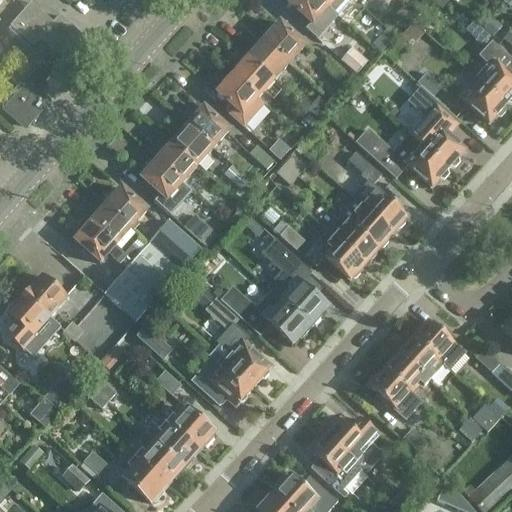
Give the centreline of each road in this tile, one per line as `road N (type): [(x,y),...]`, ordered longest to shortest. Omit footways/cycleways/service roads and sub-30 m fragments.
road 1 (residential): [(205,511),(422,265)]
road 2 (tertiary): [(0,215),(191,0)]
road 3 (residential): [(422,265),(511,166)]
